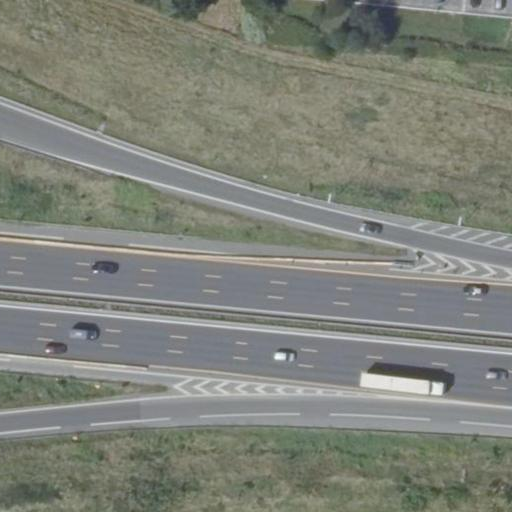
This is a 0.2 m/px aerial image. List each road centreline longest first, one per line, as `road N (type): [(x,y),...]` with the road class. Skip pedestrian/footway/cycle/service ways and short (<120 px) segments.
road 1 (motorway): [(511,256),(367,230),(0,120)]
road 2 (motorway): [(511,310),(0,261)]
road 3 (motorway): [(0,426),(213,405),(385,407),(460,375)]
road 4 (motorway): [(0,332),(460,375)]
